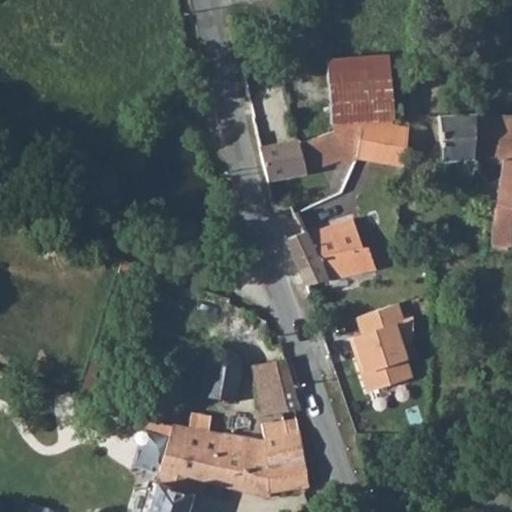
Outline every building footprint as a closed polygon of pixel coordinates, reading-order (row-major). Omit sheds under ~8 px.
[(323,115),(351,115),(385,113),(380,51),(318,54),(323,115)] [(504,166),(486,252),(511,248),(511,111),(504,110),(450,108),(444,157),(479,159),(504,166)] [(291,135),(252,146),(263,178),(298,170),(354,138),(354,151),(403,155),(407,121),(351,115),(294,139),(291,135)] [(300,229),(281,234),(298,286),(354,264),(352,246),(347,243),(343,222),(305,230),(300,229)] [(396,306),(357,318),(361,333),(348,336),(364,390),(415,375),(409,353),(421,349),(411,315),(400,318),(396,306)] [(280,342),(236,351),(226,347),(220,347),(210,350),(206,355),(204,359),(198,396),(234,401),(236,398),(255,400),(257,413),(296,408),(280,342)] [(222,432),(215,466),(268,480),(269,490),(302,485),(305,485),(297,419),(261,424),(263,439),(222,432)] [(183,511),(193,481),(269,498),(269,490),(268,480),(215,466),(222,432),(172,423),(171,426),(144,511),(183,511)]
